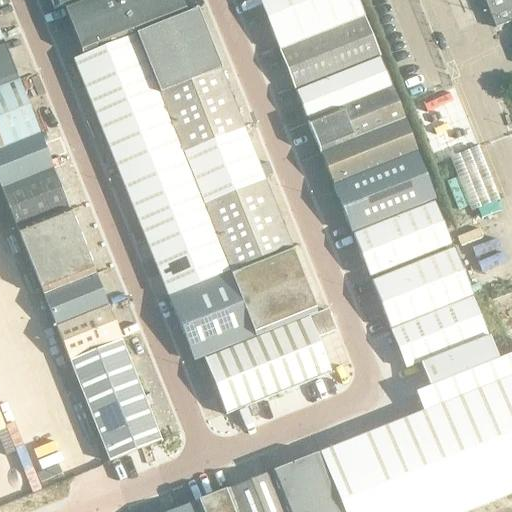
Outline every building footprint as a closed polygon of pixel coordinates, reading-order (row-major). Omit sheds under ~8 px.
[(78,0),(48,0),(53,10),(62,7),(78,0)] [(78,0),(62,7),(82,57),(134,36),(186,15),(180,0),(78,0)] [(364,18),(356,0),(261,0),(270,21),(266,22),(278,52),(364,18)] [(511,21),(511,0),(483,0),(494,28),(511,21)] [(158,95),(220,71),(196,11),(186,15),(134,36),(154,85),(158,95)] [(294,90),(379,57),(364,19),(345,26),(279,53),(294,90)] [(134,36),(82,57),(73,61),(92,109),(154,85),(134,36)] [(0,88),(18,82),(2,42),(0,42),(0,88)] [(373,97),(391,89),(379,59),(294,93),(307,123),(373,97)] [(183,157),(244,133),(220,71),(158,95),(183,157)] [(0,151),(39,135),(18,82),(0,88),(0,151)] [(92,109),(121,181),(183,157),(158,95),(154,85),(92,109)] [(404,120),(391,89),(373,97),(307,123),(320,155),(404,120)] [(404,120),(320,155),(331,184),(415,150),(404,120)] [(183,157),(202,206),(263,181),(244,133),(183,157)] [(0,188),(1,190),(52,169),(39,135),(0,151),(0,188)] [(332,187),(351,233),(435,200),(416,154),(332,187)] [(202,206),(183,157),(121,181),(141,230),(202,206)] [(69,210),(52,169),(1,190),(17,231),(69,210)] [(469,207),(458,178),(445,183),(456,212),(469,207)] [(290,247),(263,181),(202,206),(229,272),(290,247)] [(476,209),(480,219),(499,212),(495,203),(476,209)] [(369,277),(450,245),(434,204),(352,236),(369,277)] [(202,206),(141,230),(168,297),(229,272),(202,206)] [(69,210),(17,231),(43,297),(44,297),(95,275),(69,210)] [(316,312),(290,247),(229,272),(255,337),(316,312)] [(371,283),(389,329),(408,322),(472,296),(454,250),(371,283)] [(229,272),(168,297),(193,362),(255,337),(229,272)] [(108,308),(95,275),(44,297),(56,329),(108,308)] [(390,332),(405,369),(487,336),(472,299),(390,332)] [(108,308),(56,329),(69,363),(121,342),(108,308)] [(308,317),(255,338),(278,395),(331,373),(317,338),(333,331),(325,311),(308,317)] [(278,395),(255,338),(203,359),(226,416),(278,395)] [(430,388),(498,361),(489,338),(421,365),(430,388)] [(121,342),(69,363),(109,463),(161,442),(121,342)] [(511,355),(498,361),(430,388),(415,395),(422,413),(391,425),(320,454),(327,473),(342,511),(465,511),(511,493),(511,355)] [(269,474),(284,511),(342,511),(327,473),(320,454),(269,474)] [(54,464),(17,477),(22,491),(58,477),(54,464)] [(284,511),(269,474),(230,490),(238,511),(284,511)] [(194,504),(197,511),(237,511),(229,490),(194,504)]
